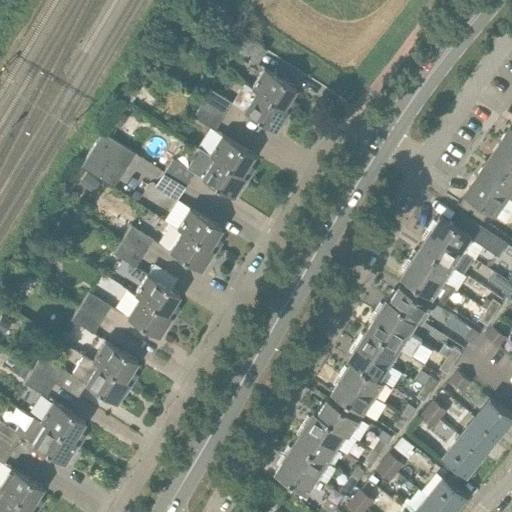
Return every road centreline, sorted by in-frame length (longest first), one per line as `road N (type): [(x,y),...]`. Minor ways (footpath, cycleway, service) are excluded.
road 1 (residential): [(384,141),(350,119),(117,511)]
road 2 (tertiary): [(166,511),(384,141)]
road 3 (residential): [(216,511),(422,163)]
road 4 (tertiary): [(384,141),(491,0)]
road 5 (residential): [(422,163),(511,33)]
